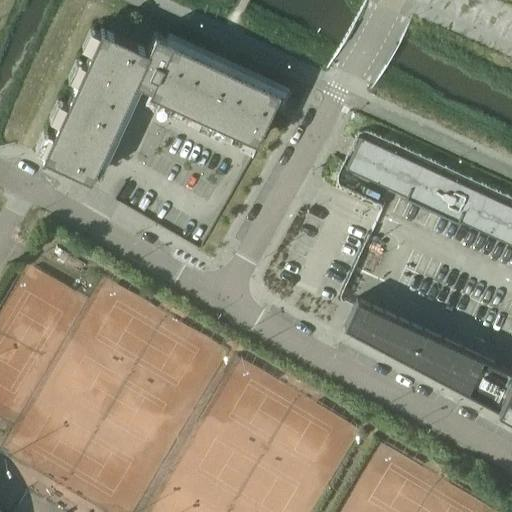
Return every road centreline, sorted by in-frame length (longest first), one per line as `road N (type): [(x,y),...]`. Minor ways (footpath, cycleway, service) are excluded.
road 1 (unclassified): [(392,0),(220,301)]
road 2 (residential): [(511,463),(220,301)]
road 3 (residential): [(220,301),(0,169)]
